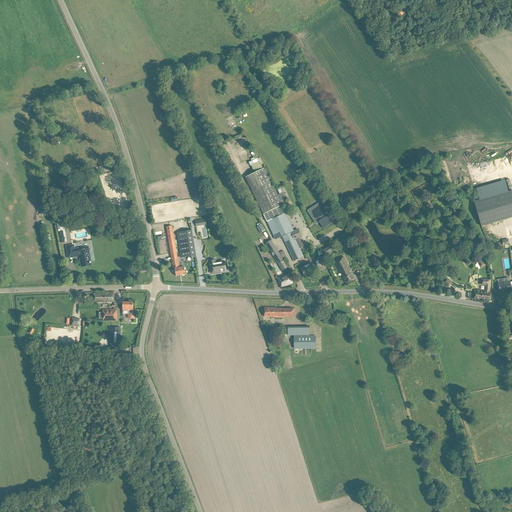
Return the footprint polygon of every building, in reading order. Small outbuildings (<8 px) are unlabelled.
[(452,152),(456,159),(460,157),(457,150),(452,152)] [(265,168),(246,177),(263,214),(283,205),(265,168)] [(511,217),(511,190),(474,202),(481,226),(511,217)] [(51,212),(49,204),(39,206),(41,214),(51,212)] [(323,204),(312,211),(320,222),(324,228),(335,221),(323,204)] [(282,206),(263,214),(276,239),(282,236),(294,261),(304,256),(296,240),(302,236),(298,228),(294,231),(282,206)] [(58,226),(60,242),(66,242),(65,225),(58,226)] [(171,226),(166,227),(173,269),(175,268),(176,276),(180,275),(178,268),(176,268),(175,262),(176,262),(175,258),(178,258),(178,257),(176,249),(173,226),(171,226)] [(196,255),(192,230),(177,232),(181,258),(196,255)] [(325,230),(308,241),(314,250),(330,240),(325,230)] [(271,240),(266,243),(278,264),(280,266),(283,270),(288,267),(285,263),(283,260),(283,259),(286,257),(283,251),(279,253),(278,252),(271,240)] [(67,246),(68,252),(68,257),(80,255),(80,257),(81,257),(82,259),(81,259),(82,266),(91,265),(91,263),(91,261),(90,261),(88,247),(79,249),(79,248),(74,249),(74,245),(67,246)] [(331,253),(335,250),(331,245),(321,251),(326,258),(331,255),(331,253)] [(315,261),(316,263),(318,268),(327,263),(324,257),(315,261)] [(334,261),(343,279),(346,283),(355,279),(343,257),(334,261)] [(483,257),(477,261),(481,268),(487,264),(483,257)] [(176,262),(175,262),(176,268),(178,268),(180,275),(187,274),(186,270),(186,269),(185,269),(185,266),(180,267),(178,258),(175,258),(176,262)] [(231,261),(217,261),(216,268),(219,268),(219,269),(230,270),(230,268),(231,268),(231,264),(230,264),(231,261)] [(312,263),(309,265),(309,264),(305,266),(305,267),(301,269),(305,275),(315,269),(312,263)] [(278,279),(281,287),(292,283),(289,274),(278,279)] [(442,280),(445,283),(448,287),(452,283),(445,276),(442,280)] [(484,290),(474,289),(473,299),(491,301),(491,293),(490,293),(491,279),(482,278),(481,285),(485,285),(484,290)] [(511,283),(510,283),(510,282),(498,284),(500,293),(507,291),(507,293),(511,292),(511,291),(511,290),(511,283)] [(114,292),(110,292),(105,292),(105,293),(93,293),(93,301),(95,301),(95,302),(110,302),(115,302),(114,292)] [(133,302),(123,302),(123,310),(128,310),(128,317),(133,317),(133,302)] [(115,305),(113,305),(112,305),(112,310),(103,310),(103,321),(117,320),(117,307),(115,307),(115,305)] [(265,308),(265,313),(265,317),(273,317),(273,318),(284,318),(284,317),(294,317),(294,309),(277,309),(274,309),(274,308),(265,308)] [(76,318),(72,318),(71,326),(79,327),(80,320),(76,320),(76,318)] [(120,327),(115,327),(110,327),(110,348),(121,348),(120,327)] [(278,342),(274,331),(269,332),(273,343),(278,342)] [(316,349),(316,336),(294,336),(294,349),(316,349)]
